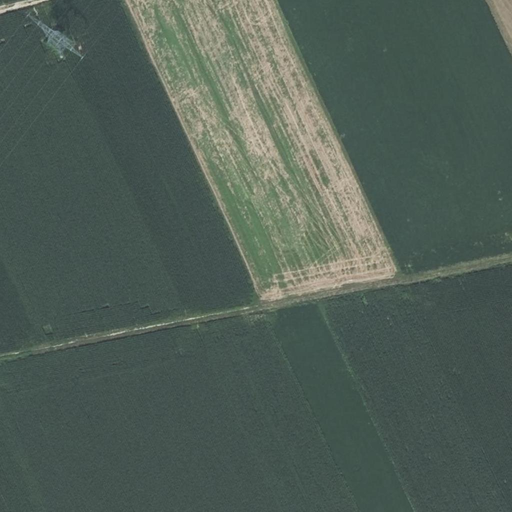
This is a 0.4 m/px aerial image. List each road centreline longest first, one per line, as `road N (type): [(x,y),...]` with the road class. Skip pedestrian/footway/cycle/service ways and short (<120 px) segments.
road 1 (track): [(511,47),(489,0),(31,0),(0,8)]
road 2 (track): [(511,258),(0,356)]
